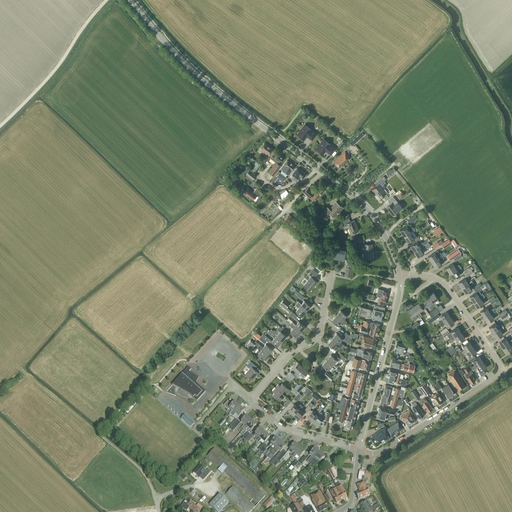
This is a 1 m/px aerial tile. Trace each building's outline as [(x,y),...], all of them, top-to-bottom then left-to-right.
[(312,139),(316,134),(310,130),(311,129),(305,125),(298,133),(304,138),(307,134),(309,135),(308,136),(312,139)] [(356,142),(362,137),(360,134),(353,140),(356,142)] [(331,154),(335,149),(329,144),(330,144),(324,139),(317,148),(323,153),(326,148),(328,149),(327,151),(331,154)] [(268,156),(273,150),(264,143),(259,150),(268,156)] [(270,158),(275,162),(274,163),(275,164),(269,172),(273,175),(281,165),(280,165),(285,158),(275,151),(270,158)] [(351,158),(350,157),(345,152),(334,162),(339,168),(341,167),(340,166),(342,164),(343,165),(347,161),(347,160),(349,159),(351,158)] [(261,164),(265,159),(261,156),(257,161),(256,161),(250,169),(254,172),(261,164)] [(288,175),(292,170),(295,166),(287,160),(284,164),(285,165),(281,169),(282,170),(280,173),(286,176),(287,174),(288,175)] [(298,179),(300,177),(303,179),(306,174),(297,167),(292,175),(294,176),(292,179),(296,182),(297,182),(298,179)] [(396,171),(394,168),(385,174),(387,177),(388,176),(389,177),(396,171)] [(252,180),(256,175),(249,170),(246,174),(252,180)] [(284,181),(287,177),(286,176),(280,173),(279,172),(276,176),(275,175),(271,181),(273,184),(278,177),(284,181)] [(386,193),(383,189),(385,187),(383,184),(385,182),(384,181),(382,178),(375,183),(377,186),(372,190),(376,195),(377,194),(380,198),(386,193)] [(314,202),(325,190),(320,186),(314,194),(308,188),(304,192),(310,198),(314,202)] [(259,198),(263,193),(256,188),(253,192),(248,188),(244,192),(253,199),(256,195),(259,198)] [(278,193),(281,197),(282,199),(284,200),(287,198),(286,196),(289,194),(286,190),(285,189),(281,191),(278,193)] [(403,208),(397,202),(393,197),(388,201),(390,204),(386,207),(393,216),(399,211),(403,208)] [(335,217),(342,207),(336,202),(329,210),(327,207),(321,214),(327,218),(331,214),(335,217)] [(302,226),(299,223),(298,223),(292,217),(289,214),(284,219),(287,222),(294,228),(297,231),(302,226)] [(418,219),(415,214),(407,219),(410,224),(418,219)] [(351,233),(358,230),(354,220),(350,222),(349,218),(342,221),(345,226),(348,225),(351,233)] [(404,236),(414,229),(413,227),(409,230),(406,226),(400,230),(404,236)] [(443,231),(439,227),(432,232),(436,237),(443,231)] [(417,238),(413,232),(415,231),(414,229),(404,236),(407,241),(410,239),(412,241),(417,238)] [(414,251),(428,242),(427,240),(422,243),(418,237),(417,238),(412,241),(413,243),(410,245),(414,251)] [(450,241),(449,239),(441,244),(444,249),(451,243),(452,243),(450,241)] [(431,246),(429,243),(428,242),(414,251),(417,256),(424,252),(422,250),(426,247),(427,249),(431,246)] [(346,249),(339,247),(340,245),(334,243),(332,250),(334,250),(333,257),(344,259),(346,249)] [(372,259),(372,258),(372,244),(364,244),(364,258),(369,258),(369,259),(372,259)] [(458,255),(459,255),(461,253),(458,249),(447,257),(450,261),(453,258),(453,259),(459,255),(458,255)] [(443,252),(441,253),(440,254),(437,250),(428,257),(432,262),(445,253),(443,252)] [(442,257),(443,257),(446,255),(445,253),(432,262),(435,267),(445,261),(442,257)] [(449,273),(460,266),(459,264),(455,267),(452,263),(446,268),(449,273)] [(457,270),(461,268),(460,266),(449,273),(453,278),(460,274),(457,270)] [(314,278),(318,273),(312,269),(310,272),(313,274),(311,276),(303,285),(310,291),(318,282),(314,278)] [(462,288),(472,281),(471,279),(467,282),(465,278),(458,282),(462,288)] [(470,285),(473,283),(472,281),(462,288),(466,293),(472,289),(470,285)] [(482,289),(481,288),(488,283),(487,282),(480,286),(476,289),(477,292),(476,292),(470,296),(473,302),(484,295),(482,293),(481,294),(479,291),(482,289)] [(302,299),(305,297),(299,292),(295,289),(293,291),(297,294),(297,295),(302,299)] [(386,298),(388,292),(383,291),(384,290),(381,289),(381,291),(379,296),(386,298)] [(437,307),(436,305),(434,301),(437,298),(433,292),(428,296),(434,306),(436,308),(439,312),(443,309),(440,305),(437,307)] [(481,299),(485,297),(484,295),(473,302),(477,307),(484,303),(481,299)] [(433,307),(434,306),(428,296),(422,299),(427,306),(430,303),(433,307)] [(306,311),(310,306),(304,301),(301,304),(298,301),(297,303),(306,311)] [(281,302),(279,304),(288,312),(290,310),(281,302)] [(413,306),(420,316),(421,315),(419,311),(422,309),(418,302),(413,306)] [(302,316),(306,311),(297,303),(295,304),(299,307),(296,311),(302,316)] [(371,309),(360,306),(358,314),(365,316),(368,316),(369,317),(371,317),(371,318),(381,321),(384,310),(381,309),(382,306),(376,305),(375,308),(374,307),(372,311),(370,311),(371,309)] [(414,320),(420,316),(413,306),(407,310),(411,316),(410,317),(412,319),(414,320)] [(484,317),(494,310),(492,308),(489,311),(486,307),(480,311),(484,317)] [(437,313),(439,312),(436,308),(428,313),(430,315),(431,317),(437,314),(437,313)] [(346,323),(347,321),(344,319),(346,315),(340,310),(336,315),(346,323)] [(491,314),(495,312),(494,310),(484,317),(487,322),(494,318),(491,314)] [(440,324),(450,317),(446,311),(440,316),(443,320),(439,322),(440,324)] [(431,322),(433,320),(439,316),(437,314),(431,317),(431,318),(429,319),(431,322)] [(344,325),(346,323),(336,315),(332,320),(338,325),(341,322),(344,325)] [(447,327),(454,322),(450,317),(440,324),(441,326),(445,323),(447,327)] [(414,328),(419,325),(419,326),(424,322),(422,320),(418,323),(417,322),(412,326),(414,328)] [(300,331),(305,326),(299,321),(296,325),(292,322),(291,323),(300,331)] [(380,324),(370,322),(366,321),(365,326),(379,330),(380,324)] [(296,336),(300,331),(291,323),(290,325),(293,328),(290,331),(296,336)] [(492,333),(503,326),(502,324),(498,327),(495,323),(489,327),(492,333)] [(365,327),(361,326),(356,324),(355,327),(358,328),(361,328),(360,331),(367,333),(369,333),(369,334),(377,336),(379,330),(365,326),(365,327)] [(281,328),(279,326),(277,328),(275,331),(274,330),(273,331),(272,330),(271,331),(273,333),(282,341),(286,336),(283,333),(285,331),(281,328)] [(500,330),(504,328),(503,326),(492,333),(496,338),(503,334),(500,330)] [(273,333),(272,333),(266,327),(265,329),(274,337),(272,341),(265,335),(263,337),(272,345),(274,343),(277,346),(282,341),(273,333)] [(461,332),(457,327),(451,331),(451,332),(449,332),(450,333),(447,335),(449,338),(451,339),(461,332)] [(258,339),(262,335),(257,330),(253,334),(258,339)] [(345,336),(351,341),(354,334),(352,332),(349,335),(346,332),(344,335),(345,336)] [(458,342),(464,338),(461,332),(451,339),(452,341),(456,339),(458,342)] [(342,346),(343,344),(340,342),(343,338),(336,333),(332,338),(342,346)] [(374,348),(376,339),(363,335),(361,345),(374,348)] [(342,346),(332,338),(328,343),(336,350),(339,347),(340,348),(342,346)] [(511,338),(508,342),(505,338),(499,342),(503,348),(511,341),(511,338)] [(263,347),(256,341),(254,343),(258,346),(268,354),(272,349),(266,344),(263,347)] [(472,346),(469,341),(462,345),(464,348),(459,351),(461,354),(472,346)] [(511,347),(510,345),(511,344),(511,341),(503,348),(506,353),(511,349),(511,347)] [(404,354),(406,345),(396,342),(394,351),(404,354)] [(263,359),(268,354),(258,346),(257,347),(260,350),(257,354),(263,359)] [(473,354),(476,352),(472,346),(461,354),(463,357),(464,356),(464,355),(467,353),(470,356),(468,357),(470,359),(474,356),(473,354)] [(371,359),(373,352),(367,351),(364,350),(362,357),(371,359)] [(336,367),(337,366),(334,363),(337,360),(339,361),(341,359),(335,354),(333,356),(331,354),(327,359),(336,367)] [(472,368),(483,362),(479,356),(476,358),(474,356),(470,359),(471,362),(473,361),(475,364),(471,367),(471,366),(469,367),(471,369),(473,368),(472,368)] [(358,368),(361,359),(354,357),(352,366),(358,368)] [(402,359),(398,358),(398,360),(392,358),(390,366),(400,368),(402,361),(402,359)] [(335,369),(336,367),(327,359),(322,364),(328,370),(331,366),(335,369)] [(368,370),(370,361),(362,359),(360,368),(368,370)] [(252,380),(258,372),(254,369),(257,366),(250,361),(246,365),(250,368),(245,374),(252,380)] [(295,376),(303,366),(298,362),(293,368),(296,371),(293,374),(290,372),(286,376),(291,380),(295,376)] [(486,373),(483,369),(486,367),(483,362),(472,368),(473,368),(474,370),(477,368),(480,371),(479,372),(481,376),(486,373)] [(306,372),(308,371),(303,366),(295,376),(296,377),(299,374),(303,377),(306,379),(310,375),(306,372)] [(471,370),(470,370),(467,366),(464,369),(466,373),(465,373),(465,375),(470,383),(475,380),(472,374),(473,373),(471,370)] [(188,367),(172,385),(176,387),(189,395),(193,398),(197,401),(205,392),(196,383),(198,378),(189,372),(191,369),(188,367)] [(397,377),(400,378),(404,379),(405,375),(398,373),(396,373),(396,370),(389,369),(388,374),(395,376),(397,377)] [(459,390),(465,386),(462,381),(463,381),(455,369),(447,374),(455,386),(456,385),(459,390)] [(400,378),(397,377),(395,376),(388,374),(386,382),(393,384),(393,381),(396,382),(395,382),(403,384),(404,379),(400,378)] [(363,388),(365,379),(358,377),(356,384),(360,385),(360,387),(363,388)] [(287,393),(290,390),(282,383),(280,386),(278,384),(275,387),(281,393),(284,390),(287,393)] [(361,393),(363,388),(360,387),(360,385),(356,384),(354,391),(361,393)] [(430,393),(424,384),(419,387),(426,396),(430,393)] [(448,398),(454,394),(451,389),(450,388),(448,384),(442,388),(444,392),(445,393),(448,398)] [(404,391),(400,389),(396,387),(394,395),(391,394),(392,389),(393,390),(394,387),(385,385),(383,394),(393,397),(397,399),(398,396),(403,397),(404,391)] [(279,395),(281,393),(275,387),(272,391),(274,392),(272,395),(280,401),(282,399),(279,395)] [(347,387),(347,388),(344,387),(343,392),(346,393),(345,394),(350,395),(352,388),(347,387)] [(438,390),(436,387),(432,390),(435,394),(430,397),(436,406),(444,401),(437,391),(438,390)] [(420,398),(414,390),(411,392),(416,401),(420,398)] [(7,391),(0,398),(0,406),(0,407),(11,395),(7,391)] [(397,399),(393,397),(383,394),(380,404),(388,406),(390,399),(392,399),(390,406),(395,407),(396,404),(402,406),(403,400),(397,399)] [(347,405),(349,398),(342,396),(340,403),(343,403),(347,405)] [(428,412),(433,408),(424,396),(419,400),(422,404),(423,405),(428,412)] [(419,418),(424,414),(417,404),(415,402),(416,401),(414,398),(410,401),(412,404),(414,406),(412,407),(419,418)] [(231,416),(239,406),(234,402),(231,405),(227,401),(223,406),(227,410),(228,409),(232,412),(229,414),(231,416)] [(126,412),(128,414),(137,403),(135,402),(126,412)] [(293,414),(301,405),(300,403),(297,407),(293,404),(288,410),(293,414)] [(311,407),(313,404),(311,403),(309,405),(304,410),(307,412),(311,407)] [(347,406),(347,405),(343,403),(342,407),(349,409),(348,412),(349,412),(347,417),(354,419),(358,406),(351,404),(350,404),(350,407),(347,406)] [(300,410),(303,406),(301,405),(293,414),(298,418),(303,413),(300,410)] [(239,417),(244,411),(239,406),(231,416),(233,417),(235,414),(238,416),(239,417)] [(320,411),(323,408),(321,406),(318,410),(315,413),(312,410),(307,416),(312,420),(320,411)] [(322,412),(320,411),(312,420),(317,425),(322,419),(319,416),(322,412)] [(407,425),(415,421),(413,418),(414,417),(410,411),(401,417),(403,421),(404,420),(407,425)] [(385,415),(385,414),(378,412),(376,418),(381,419),(384,420),(384,421),(388,420),(388,417),(391,417),(391,416),(386,416),(387,415),(385,415)] [(190,428),(194,423),(184,414),(180,419),(190,428)] [(243,430),(251,421),(246,416),(241,422),(244,425),(241,428),(243,430)] [(352,428),(354,419),(347,417),(345,426),(352,428)] [(230,430),(238,421),(236,419),(228,428),(230,430)] [(233,432),(240,423),(238,421),(230,430),(233,432)] [(251,431),(256,425),(251,421),(243,430),(244,431),(247,428),(251,431)] [(391,436),(402,428),(398,422),(387,429),(391,436)] [(391,436),(387,429),(385,426),(371,435),(377,444),(391,436)] [(256,442),(265,433),(260,428),(254,434),(258,437),(255,441),(256,442)] [(264,443),(270,437),(265,433),(256,442),(258,443),(261,440),(264,443)] [(275,438),(270,444),(272,446),(267,452),(270,454),(271,453),(272,452),(280,442),(275,438)] [(285,447),(280,442),(272,452),(271,453),(270,454),(268,457),(271,460),(273,457),(273,456),(278,450),(280,452),(279,453),(281,455),(285,451),(283,450),(285,447)] [(291,457),(300,448),(295,443),(289,449),(288,451),(291,454),(290,456),(291,457)] [(238,448),(234,444),(229,450),(233,453),(238,448)] [(299,458),(305,452),(300,448),(291,457),(293,458),(296,455),(299,458)] [(245,511),(250,511),(265,496),(214,449),(207,456),(220,468),(217,470),(221,474),(224,471),(254,499),(250,503),(233,487),(226,494),(245,511)] [(310,464),(319,453),(314,449),(309,455),(311,457),(307,462),(310,464)] [(279,463),(287,453),(285,451),(281,455),(276,460),(279,463)] [(276,460),(281,455),(279,453),(270,463),(272,465),(276,460)] [(317,466),(318,465),(321,467),(325,462),(323,459),(324,457),(319,453),(310,464),(313,467),(314,465),(315,466),(317,466)] [(301,465),(307,459),(304,456),(299,463),(301,465)] [(254,473),(257,469),(251,463),(248,467),(254,473)] [(206,477),(211,472),(208,469),(206,472),(200,465),(193,473),(199,478),(203,474),(206,477)] [(335,471),(334,468),(328,471),(333,480),(339,477),(336,471),(335,471)] [(358,500),(369,495),(367,489),(363,482),(356,485),(359,492),(356,493),(358,500)] [(347,498),(340,485),(339,483),(335,485),(336,488),(339,492),(343,500),(347,498)] [(318,511),(321,511),(329,508),(326,502),(319,491),(315,485),(309,489),(313,495),(311,496),(313,500),(311,500),(318,511)] [(343,500),(339,492),(338,492),(336,488),(329,491),(336,504),(343,500)] [(329,503),(332,501),(328,493),(324,496),(327,501),(329,503)] [(216,511),(219,511),(228,502),(219,494),(209,505),(216,511)] [(196,506),(190,501),(191,500),(187,497),(181,506),(186,510),(188,508),(192,511),(198,511),(200,510),(202,508),(198,504),(196,506)] [(304,506),(302,503),(303,502),(301,499),(297,502),(301,509),(303,508),(304,511),(313,511),(310,506),(306,508),(305,506),(304,506)] [(372,511),(376,510),(380,508),(378,504),(371,508),(367,501),(359,505),(362,511),(372,511)] [(301,511),(297,503),(290,507),(292,511),(301,511)]
